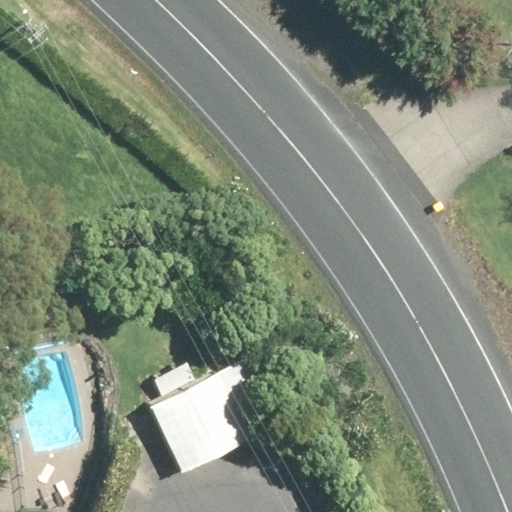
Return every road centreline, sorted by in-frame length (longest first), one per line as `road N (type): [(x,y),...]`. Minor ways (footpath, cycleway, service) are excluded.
road 1 (tertiary): [(153,0),(208,49),(376,252),(444,373),(504,511)]
road 2 (unknown): [(316,180),(511,105)]
